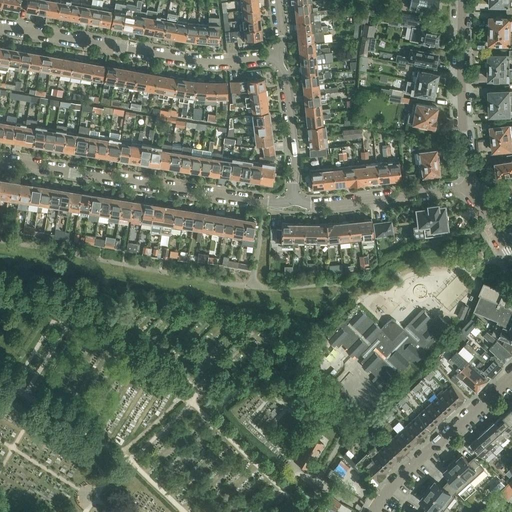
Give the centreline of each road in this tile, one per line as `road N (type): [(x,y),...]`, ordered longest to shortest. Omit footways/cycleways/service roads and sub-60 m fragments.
road 1 (residential): [(0,160),(293,202)]
road 2 (residential): [(0,26),(196,60),(278,57)]
road 3 (residential): [(374,511),(396,481),(511,375)]
road 4 (residential): [(470,187),(462,0)]
road 5 (residential): [(293,202),(470,187)]
road 6 (residential): [(278,57),(293,202)]
